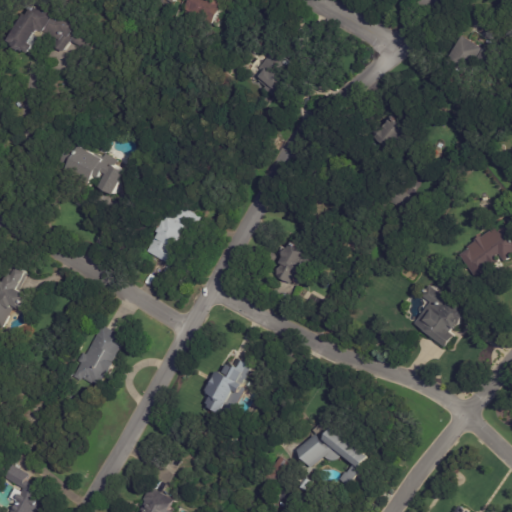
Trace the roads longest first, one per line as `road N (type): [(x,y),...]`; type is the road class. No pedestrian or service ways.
road 1 (residential): [(94,511),(285,154),(303,129),(402,49),(430,0)]
road 2 (residential): [(212,287),(334,355),(426,387),(468,412),(511,456)]
road 3 (residential): [(187,327),(0,220)]
road 4 (residential): [(390,511),(511,362)]
